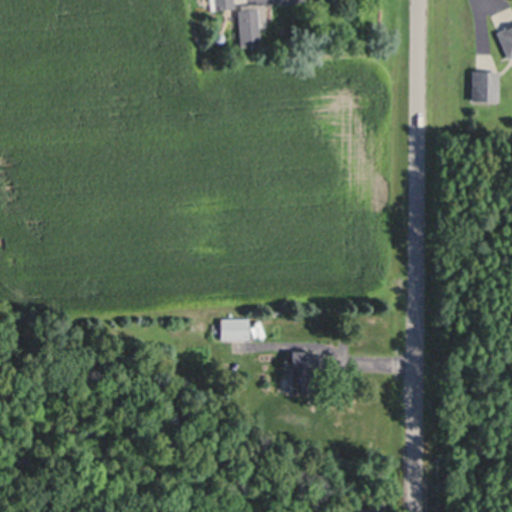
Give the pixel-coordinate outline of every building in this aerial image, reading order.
[(234,0),(235,6),(212,8),(211,0),(234,0)] [(261,43),(241,45),(238,8),(241,8),(240,3),(264,0),(267,24),(260,25),(261,43)] [(511,55),(509,57),(497,30),(505,27),(504,25),(511,21),(511,55)] [(500,70),(500,100),(474,100),(474,70),(500,70)] [(270,333),(265,336),(252,316),(257,313),(270,333)] [(250,317),(250,337),(222,337),(222,317),(250,317)] [(319,349),(319,373),(313,373),(313,389),(291,389),(291,366),(285,366),(285,358),(293,358),(293,349),(319,349)]
